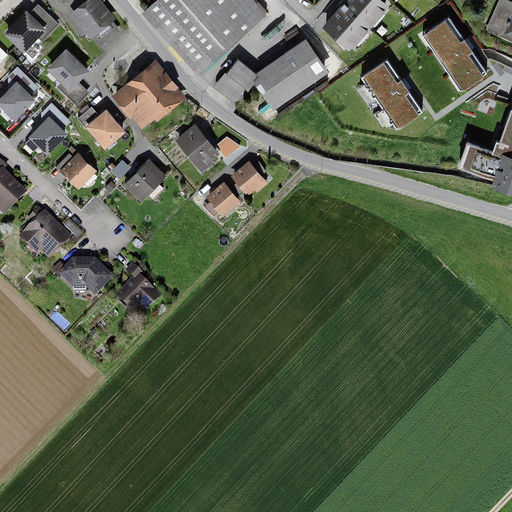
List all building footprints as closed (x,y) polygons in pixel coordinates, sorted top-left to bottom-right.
[(100,0),(91,0),(71,15),(91,41),(117,21),(100,0)] [(261,0),(155,0),(145,9),(202,71),(270,9),(261,0)] [(389,4),(384,0),(343,0),(321,26),(349,50),(389,4)] [(511,0),(498,0),(486,29),(511,40),(511,0)] [(25,6),(1,31),(21,50),(45,25),(25,6)] [(499,70),(464,18),(438,36),(473,88),(499,70)] [(266,72),(258,83),(271,104),(326,67),(309,42),(266,72)] [(65,48),(46,68),(69,89),(88,69),(65,48)] [(260,73),(238,57),(218,84),(237,98),(245,87),(248,90),(260,73)] [(439,112),(404,61),(378,78),(413,130),(439,112)] [(183,94),(158,63),(121,92),(146,123),(183,94)] [(34,97),(15,79),(0,94),(0,104),(14,118),(34,97)] [(92,106),(78,117),(86,127),(89,125),(105,145),(124,129),(107,108),(99,114),(92,106)] [(50,113),(30,134),(47,151),(68,131),(50,113)] [(511,121),(500,153),(466,141),(464,146),(456,143),(453,152),(460,155),(458,163),(495,177),(493,182),(511,188),(511,121)] [(195,124),(176,139),(202,173),(222,158),(195,124)] [(77,150),(58,168),(77,187),(96,169),(77,150)] [(166,175),(148,157),(123,183),(140,200),(166,175)] [(130,167),(121,159),(111,170),(120,178),(130,167)] [(0,160),(0,212),(6,218),(29,193),(5,172),(9,168),(0,160)] [(247,161),(229,176),(247,197),(264,182),(247,161)] [(223,182),(205,197),(221,216),(239,201),(223,182)] [(72,238),(40,208),(26,222),(30,226),(18,238),(37,256),(40,253),(49,261),(72,238)] [(95,260),(73,261),(58,275),(73,289),(86,289),(96,298),(115,279),(95,260)] [(134,280),(117,298),(132,313),(141,304),(148,311),(161,297),(142,278),(144,275),(133,264),(125,272),(134,280)]
